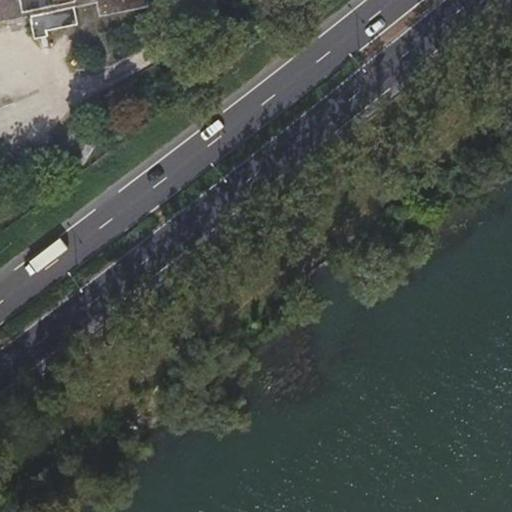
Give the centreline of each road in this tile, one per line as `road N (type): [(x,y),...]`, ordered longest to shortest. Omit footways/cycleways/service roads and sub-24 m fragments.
road 1 (primary): [(0,373),(475,0)]
road 2 (primary): [(397,0),(0,304)]
road 3 (unknown): [(223,0),(157,62),(0,125)]
